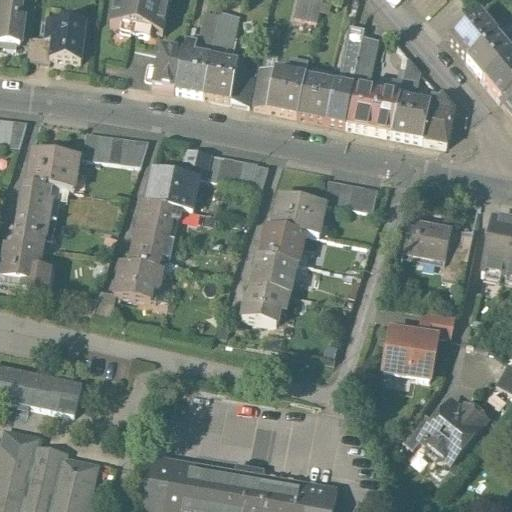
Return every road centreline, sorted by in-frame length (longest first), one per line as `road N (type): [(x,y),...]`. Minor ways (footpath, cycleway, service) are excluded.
road 1 (tertiary): [(511,190),(0,102)]
road 2 (tertiary): [(511,160),(379,0)]
